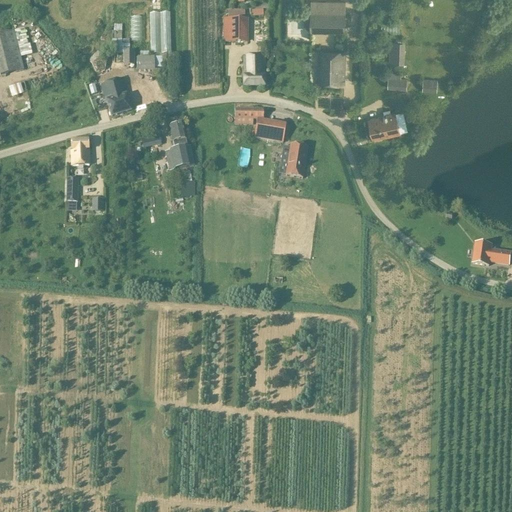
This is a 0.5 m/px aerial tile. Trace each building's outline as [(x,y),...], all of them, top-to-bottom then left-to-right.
[(244,11),(228,11),(228,20),(223,20),(223,43),(245,43),(245,37),(247,37),(247,20),(244,20),(244,11)] [(346,34),(346,29),(346,13),(310,13),(310,17),(308,17),(308,27),(310,27),(310,33),(346,34)] [(150,55),(152,55),(152,56),(137,57),(137,60),(136,60),(136,73),(154,72),(154,70),(162,70),(162,73),(163,87),(170,87),(169,65),(162,66),(162,59),(156,59),(155,55),(171,55),(169,14),(149,15),(150,55)] [(134,53),(130,53),(129,40),(122,40),(121,27),(118,27),(118,26),(111,26),(112,54),(123,54),(123,67),(134,67),(134,53)] [(0,76),(24,71),(18,48),(28,46),(24,29),(14,32),(0,35),(0,76)] [(404,63),(404,41),(389,40),(388,63),(404,63)] [(321,50),(318,83),(343,85),(346,52),(321,50)] [(96,74),(106,72),(108,62),(99,58),(92,65),(96,74)] [(242,58),(243,88),(264,87),(263,58),(242,58)] [(407,91),(408,71),(408,64),(402,64),(401,71),(401,70),(401,73),(388,72),(387,89),(407,91)] [(423,78),(422,92),(436,92),(438,80),(423,78)] [(130,112),(127,100),(123,86),(129,84),(128,79),(101,87),(110,118),(130,112)] [(28,82),(8,88),(11,98),(27,92),(27,91),(31,90),(28,82)] [(252,122),(256,122),(253,140),(282,144),(286,125),(263,121),(263,110),(234,109),(234,126),(252,126),(252,122)] [(400,133),(395,112),(368,119),(373,139),(400,133)] [(169,128),(174,152),(187,149),(182,125),(169,128)] [(151,148),(162,146),(160,137),(150,140),(151,148)] [(88,141),(73,141),(71,141),(72,167),(89,166),(88,141)] [(307,148),(290,145),(285,176),(302,179),(307,148)] [(174,152),(165,154),(169,171),(194,166),(190,148),(187,149),(174,152)] [(191,182),(189,173),(178,175),(180,184),(191,182)] [(66,179),(66,204),(77,204),(78,179),(66,179)] [(195,185),(180,188),(183,202),(194,200),(195,185)] [(103,200),(92,199),(91,213),(102,213),(103,200)] [(492,248),(476,245),(472,265),(488,267),(489,263),(509,266),(511,255),(491,252),(492,248)]
